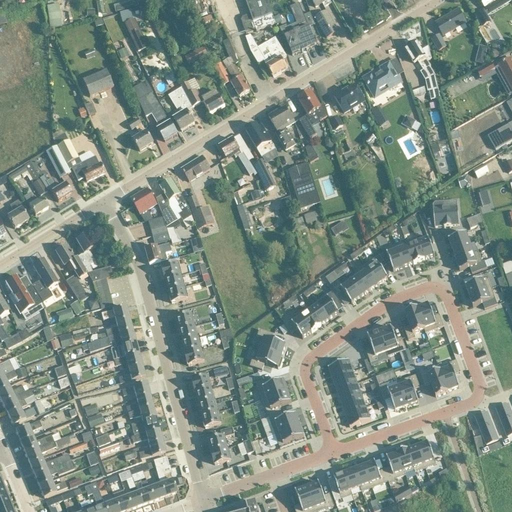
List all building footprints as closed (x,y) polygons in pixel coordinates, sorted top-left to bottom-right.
[(139,6),(137,0),(135,0),(114,6),(115,13),(139,6)] [(243,18),(241,21),(246,35),(275,24),(272,15),(266,0),(245,0),(251,15),(243,18)] [(311,0),(315,8),(323,3),(325,8),(332,4),(329,0),(311,0)] [(480,0),(487,11),(504,0),(480,0)] [(287,25),(280,28),(284,38),(285,38),(293,55),(302,52),(302,53),(303,52),(303,51),(306,50),(307,51),(308,51),(307,49),(316,46),(299,4),(290,7),(300,31),(291,35),(287,25)] [(58,5),(46,6),(50,28),(61,27),(58,5)] [(443,21),(442,19),(436,23),(444,37),(466,24),(458,10),(446,17),(447,19),(443,21)] [(491,23),(484,11),(476,16),(483,27),(491,23)] [(327,12),(315,18),(327,39),(338,32),(327,12)] [(279,13),(272,15),(275,24),(282,22),(279,13)] [(102,19),(94,21),(96,28),(104,25),(102,19)] [(125,24),(138,52),(149,48),(135,19),(125,24)] [(251,36),(246,38),(251,52),(258,64),(264,61),(273,78),(287,69),(282,60),(287,57),(275,38),(258,48),(251,36)] [(438,52),(446,47),(440,36),(431,41),(438,52)] [(410,47),(405,50),(410,58),(414,64),(417,62),(423,71),(420,73),(425,81),(428,93),(430,92),(432,102),(440,100),(438,90),(435,75),(430,67),(431,67),(428,62),(432,59),(428,47),(421,51),(416,43),(415,44),(414,42),(409,45),(410,47)] [(230,59),(223,63),(227,70),(226,70),(233,82),(231,84),(239,98),(250,91),(247,86),(247,84),(246,85),(235,65),(238,63),(231,46),(225,48),(230,59)] [(188,65),(200,60),(201,59),(206,68),(209,66),(213,64),(204,48),(185,59),(188,65)] [(125,49),(118,52),(121,58),(128,55),(125,49)] [(93,50),(84,54),(87,60),(96,56),(93,50)] [(477,59),(476,63),(483,65),(485,58),(481,57),(477,59)] [(511,59),(505,63),(504,62),(503,63),(503,64),(499,67),(511,89),(511,59)] [(231,82),(220,64),(214,68),(224,86),(231,82)] [(364,79),(372,93),(376,100),(402,85),(389,64),(381,69),(383,72),(374,77),(372,74),(364,79)] [(491,65),(477,73),(481,79),(495,71),(491,65)] [(82,81),(86,89),(90,98),(113,88),(106,71),(82,81)] [(202,76),(195,79),(200,89),(206,86),(202,76)] [(187,83),(181,86),(182,88),(188,101),(193,108),(203,103),(197,92),(194,94),(187,83)] [(342,92),(334,97),(344,114),(358,106),(358,105),(364,101),(355,86),(343,93),(342,92)] [(170,95),(168,96),(177,111),(179,110),(182,115),(174,120),(177,124),(182,132),(195,125),(187,112),(193,108),(188,101),(182,88),(170,95)] [(216,91),(202,100),(210,115),(225,107),(216,91)] [(311,93),(299,100),(304,109),(308,115),(314,112),(321,123),(328,119),(324,106),(320,108),(316,101),(311,93)] [(145,97),(138,101),(146,118),(151,115),(159,129),(158,130),(160,134),(165,143),(177,135),(172,127),(170,123),(169,123),(152,94),(145,97)] [(84,106),(85,108),(89,118),(96,114),(91,103),(84,106)] [(379,107),(371,112),(375,118),(383,113),(379,107)] [(295,123),(285,108),(269,118),(278,133),(277,136),(286,152),(293,147),(286,135),(289,133),(286,129),(295,123)] [(84,109),(78,111),(81,119),(87,117),(84,109)] [(310,139),(317,135),(306,117),(299,121),(310,139)] [(337,118),(330,122),(336,132),(343,128),(337,118)] [(410,119),(406,126),(425,136),(420,126),(421,125),(416,123),(416,122),(410,119)] [(141,137),(133,141),(140,152),(153,144),(139,120),(129,125),(132,131),(136,128),(141,137)] [(256,125),(246,131),(252,140),(262,158),(276,150),(276,149),(270,140),(262,126),(258,129),(256,125)] [(511,131),(509,125),(488,137),(495,150),(511,140),(511,131)] [(58,146),(57,147),(67,164),(70,171),(72,170),(78,182),(85,178),(87,183),(105,174),(100,164),(99,164),(95,157),(79,165),(77,160),(78,159),(70,141),(68,141),(64,134),(63,135),(60,131),(52,135),(53,141),(55,140),(58,146)] [(239,136),(219,148),(226,159),(233,155),(235,159),(238,158),(250,177),(254,174),(255,176),(257,175),(249,162),(254,159),(239,136)] [(373,137),(366,145),(371,149),(377,157),(382,153),(378,142),(373,137)] [(310,145),(305,149),(310,164),(319,159),(310,145)] [(438,145),(431,147),(435,160),(441,158),(439,153),(441,152),(438,145)] [(56,148),(46,153),(60,179),(70,174),(56,148)] [(88,160),(101,155),(98,149),(85,154),(88,160)] [(185,175),(190,183),(210,170),(202,157),(182,170),(184,174),(185,175)] [(253,165),(261,180),(267,192),(276,187),(262,161),(253,165)] [(33,180),(31,181),(40,197),(47,192),(29,163),(8,176),(11,182),(27,172),(33,180)] [(300,178),(291,181),(300,210),(320,204),(308,164),(296,167),(300,178)] [(484,165),(473,171),(478,179),(489,172),(484,165)] [(0,204),(5,202),(0,194),(0,187),(9,182),(6,176),(0,179),(0,204)] [(52,178),(48,181),(45,176),(40,179),(47,191),(50,189),(58,203),(71,195),(65,185),(58,189),(52,178)] [(181,225),(170,207),(169,202),(174,199),(179,207),(183,213),(179,215),(183,222),(192,217),(190,210),(172,181),(161,188),(164,194),(156,199),(160,209),(163,218),(166,226),(168,233),(181,225)] [(141,215),(148,210),(156,205),(147,190),(131,200),(141,215)] [(237,207),(243,206),(239,192),(233,196),(237,207)] [(259,192),(251,194),(254,202),(261,199),(259,192)] [(24,198),(30,208),(35,217),(48,209),(42,199),(36,203),(30,194),(24,198)] [(290,197),(281,200),(284,208),(293,205),(290,197)] [(208,208),(200,211),(195,198),(188,200),(199,230),(214,225),(208,208)] [(20,200),(10,206),(15,213),(7,218),(14,230),(29,221),(21,209),(25,207),(20,200)] [(436,205),(433,205),(435,228),(445,227),(445,228),(448,228),(450,227),(459,226),(457,209),(456,202),(445,203),(440,203),(435,203),(436,205)] [(304,216),(307,225),(316,222),(318,229),(325,227),(320,211),(304,216)] [(247,212),(239,215),(242,225),(250,222),(247,212)] [(480,216),(467,221),(470,230),(484,225),(480,216)] [(166,226),(163,218),(148,222),(150,230),(166,226)] [(348,228),(344,222),(339,225),(343,231),(348,228)] [(153,238),(168,233),(166,226),(150,230),(153,238)] [(168,233),(153,238),(155,245),(170,241),(168,233)] [(95,263),(89,252),(95,248),(87,234),(76,241),(80,248),(77,250),(81,256),(78,258),(87,273),(92,272),(90,266),(95,263)] [(467,234),(448,241),(449,241),(452,251),(470,244),(467,235),(467,234)] [(427,237),(417,241),(424,261),(425,261),(434,258),(435,258),(432,248),(427,237)] [(192,241),(195,253),(202,251),(199,239),(192,241)] [(413,265),(414,266),(425,262),(425,261),(424,261),(417,241),(417,239),(405,243),(407,247),(408,247),(414,265),(413,265)] [(470,244),(452,251),(456,261),(474,255),(474,254),(478,253),(474,243),(470,245),(470,244)] [(146,251),(150,266),(161,263),(159,254),(164,253),(165,254),(172,252),(169,244),(146,251)] [(394,273),(404,269),(397,251),(398,251),(396,246),(385,250),(394,273)] [(55,253),(61,262),(64,267),(69,264),(78,280),(87,275),(77,258),(74,260),(71,255),(72,254),(71,253),(70,254),(66,247),(55,253)] [(397,251),(404,269),(413,265),(414,265),(408,247),(407,247),(398,251),(397,251)] [(474,255),(456,261),(460,271),(459,271),(460,272),(470,268),(472,275),(487,269),(485,262),(482,263),(478,253),(474,254),(474,255)] [(115,258),(108,261),(112,267),(118,264),(115,258)] [(365,267),(379,286),(387,280),(388,280),(374,260),(365,267)] [(33,267),(41,280),(32,286),(43,304),(53,298),(48,290),(58,284),(43,261),(33,267)] [(511,262),(502,266),(511,293),(511,292),(511,262)] [(166,281),(181,277),(178,265),(162,269),(163,269),(162,270),(163,274),(162,275),(163,280),(165,279),(165,280),(166,281)] [(370,292),(379,286),(365,267),(356,273),(358,277),(359,277),(370,292)] [(113,278),(110,268),(92,272),(87,273),(87,274),(92,283),(92,284),(94,283),(106,280),(113,278)] [(66,281),(78,302),(79,304),(84,301),(88,298),(75,276),(66,281)] [(16,277),(6,284),(11,292),(14,297),(18,304),(15,306),(20,314),(25,321),(42,311),(42,304),(31,287),(31,286),(25,277),(18,282),(16,277)] [(168,291),(169,292),(184,288),(181,277),(166,281),(167,286),(166,287),(167,292),(168,291)] [(361,298),(370,292),(359,277),(358,277),(350,283),(361,298)] [(466,288),(469,297),(491,289),(487,279),(465,287),(465,288),(466,288)] [(107,287),(106,280),(94,283),(96,290),(107,287)] [(361,298),(350,283),(342,289),(341,289),(352,305),(353,305),(352,304),(361,298)] [(109,294),(107,287),(96,290),(98,297),(109,294)] [(64,298),(70,295),(67,288),(60,292),(64,298)] [(172,304),(181,302),(188,300),(184,288),(169,292),(169,293),(168,294),(169,299),(170,299),(172,304)] [(491,289),(469,297),(473,307),(473,308),(483,305),(485,310),(497,306),(495,300),(491,289)] [(55,305),(60,297),(56,294),(50,302),(55,305)] [(111,301),(109,294),(98,297),(100,304),(111,301)] [(0,327),(3,325),(0,320),(0,318),(9,313),(0,298),(0,327)] [(326,298),(318,304),(319,306),(329,320),(338,314),(326,298)] [(113,307),(111,301),(100,304),(101,310),(113,307)] [(78,302),(70,307),(76,317),(84,312),(79,304),(78,302)] [(418,309),(418,308),(416,309),(424,331),(425,335),(444,328),(439,315),(434,318),(429,305),(428,305),(418,309)] [(319,306),(310,312),(320,326),(329,320),(319,306)] [(113,312),(112,311),(101,314),(103,321),(114,318),(116,323),(129,320),(126,308),(113,312)] [(414,335),(424,331),(416,309),(405,313),(405,314),(410,327),(404,329),(409,342),(416,340),(414,335)] [(309,310),(300,316),(312,332),(312,333),(321,327),(320,326),(310,312),(309,310)] [(59,324),(67,321),(64,311),(56,314),(59,324)] [(299,314),(285,324),(292,335),(298,331),(303,338),(312,332),(300,316),(299,314)] [(192,316),(186,317),(176,320),(178,326),(176,326),(178,331),(179,331),(179,332),(195,328),(192,316)] [(106,333),(97,336),(99,341),(108,339),(107,338),(132,332),(129,320),(116,323),(117,328),(106,332),(106,333)] [(284,325),(279,329),(284,336),(289,332),(284,325)] [(43,330),(47,343),(48,342),(53,340),(53,339),(49,327),(43,330)] [(198,339),(195,328),(179,332),(181,337),(179,337),(181,343),(182,342),(182,343),(198,339)] [(386,353),(388,358),(406,351),(402,339),(396,341),(391,328),(390,328),(390,329),(379,333),(386,353)] [(23,331),(19,333),(23,342),(30,338),(26,332),(23,331)] [(260,331),(258,337),(262,339),(258,350),(261,351),(281,357),(285,346),(272,342),(274,335),(260,331)] [(87,346),(81,348),(83,352),(89,350),(90,354),(111,347),(110,344),(115,343),(116,348),(135,343),(132,332),(107,338),(108,339),(99,341),(96,342),(96,343),(87,346)] [(376,357),(386,353),(379,333),(368,337),(368,336),(367,337),(372,350),(366,352),(371,364),(377,362),(376,357)] [(22,342),(18,334),(8,339),(4,341),(8,349),(22,342)] [(67,336),(59,338),(61,349),(69,347),(67,336)] [(184,350),(185,355),(201,351),(198,339),(182,343),(183,344),(181,345),(183,350),(184,350)] [(116,348),(111,349),(112,354),(114,361),(138,355),(135,343),(116,348)] [(30,350),(22,354),(26,362),(35,358),(30,350)] [(204,363),(201,351),(185,355),(186,356),(185,356),(185,357),(184,357),(185,362),(187,362),(188,367),(189,366),(189,367),(198,364),(204,363)] [(252,361),(250,367),(262,371),(264,364),(277,369),(281,357),(261,351),(257,362),(252,361)] [(141,366),(138,355),(114,361),(116,367),(121,366),(123,371),(128,370),(141,366)] [(329,369),(333,380),(353,373),(349,361),(349,360),(328,368),(328,369),(329,369)] [(0,379),(14,372),(11,366),(9,362),(0,365),(0,379)] [(458,389),(459,389),(455,376),(461,374),(456,362),(449,364),(451,369),(441,372),(448,393),(458,389)] [(79,366),(68,370),(70,377),(75,375),(82,373),(79,366)] [(144,378),(141,366),(128,370),(131,382),(145,378),(144,378)] [(54,370),(58,379),(66,376),(63,367),(54,370)] [(431,384),(436,397),(435,397),(436,398),(449,393),(448,393),(441,372),(439,367),(420,374),(425,386),(431,384)] [(226,368),(216,371),(218,379),(228,376),(226,368)] [(24,369),(15,372),(18,380),(26,377),(24,369)] [(17,377),(14,372),(0,379),(0,392),(9,388),(6,383),(17,377)] [(333,380),(337,392),(358,385),(353,373),(333,380)] [(75,375),(70,377),(74,386),(78,384),(75,375)] [(259,375),(250,377),(253,385),(256,384),(257,384),(261,383),(259,375)] [(399,388),(406,408),(418,404),(419,404),(414,392),(420,390),(415,377),(397,383),(399,388)] [(196,394),(212,390),(208,378),(202,380),(193,382),(193,383),(192,383),(194,388),(192,388),(194,393),(195,393),(195,394),(196,394)] [(70,386),(67,379),(58,382),(60,390),(70,386)] [(261,383),(257,384),(263,401),(287,392),(283,382),(270,386),(268,380),(261,383)] [(51,391),(50,384),(38,386),(39,394),(51,391)] [(136,387),(133,388),(134,394),(136,399),(149,396),(146,384),(136,387)] [(358,385),(337,392),(342,404),(362,397),(358,385)] [(11,392),(9,388),(0,392),(0,400),(2,405),(25,393),(22,387),(11,392)] [(387,387),(380,390),(384,401),(390,399),(395,412),(396,412),(406,408),(399,388),(388,392),(387,387)] [(199,406),(215,402),(212,390),(196,394),(197,400),(196,400),(198,405),(199,405),(199,406)] [(25,393),(2,405),(8,416),(20,410),(20,409),(26,406),(24,401),(33,396),(31,391),(25,393)] [(287,392),(263,401),(269,418),(281,414),(278,408),(291,403),(287,392)] [(137,404),(126,407),(128,414),(139,411),(152,408),(149,396),(136,399),(137,404)] [(342,404),(346,416),(366,409),(362,397),(342,404)] [(40,401),(34,403),(39,415),(44,413),(40,401)] [(215,402),(199,406),(199,407),(198,407),(200,413),(201,412),(202,417),(218,413),(215,402)] [(511,412),(508,402),(496,407),(508,437),(511,435),(511,412)] [(108,416),(117,414),(115,406),(106,409),(108,416)] [(91,407),(83,410),(86,418),(94,414),(91,407)] [(22,414),(20,410),(8,416),(13,427),(25,421),(25,420),(36,415),(33,408),(22,414)] [(139,411),(128,414),(130,419),(130,420),(141,417),(142,423),(155,419),(152,408),(139,411)] [(350,427),(350,428),(371,420),(366,409),(346,416),(350,427)] [(45,416),(48,425),(61,420),(58,411),(45,416)] [(486,411),(475,415),(486,445),(498,441),(486,411)] [(221,425),(218,413),(202,417),(202,418),(201,419),(203,424),(204,424),(205,429),(221,425)] [(100,414),(87,420),(90,428),(90,429),(104,423),(103,423),(100,414)] [(281,414),(269,418),(275,435),(299,427),(295,416),(283,420),(281,414)] [(132,431),(134,437),(140,436),(159,431),(155,419),(142,423),(135,425),(136,429),(132,431)] [(16,432),(20,443),(33,438),(31,433),(42,428),(39,422),(16,432)] [(299,427),(275,435),(279,446),(303,438),(299,427)] [(96,435),(94,436),(95,440),(98,439),(103,437),(99,428),(94,430),(96,435)] [(212,454),(228,450),(225,438),(234,436),(233,429),(221,432),(222,438),(209,442),(210,448),(209,448),(210,453),(212,453),(212,454)] [(159,431),(140,436),(134,437),(132,438),(133,444),(147,441),(148,446),(162,442),(159,431)] [(90,432),(81,435),(83,443),(92,441),(90,432)] [(98,439),(95,440),(98,448),(111,444),(108,435),(103,437),(98,439)] [(35,443),(33,438),(20,443),(25,454),(54,442),(51,436),(35,443)] [(124,441),(104,448),(106,453),(126,446),(124,441)] [(56,448),(54,442),(25,454),(30,466),(42,460),(40,455),(56,448)] [(165,454),(162,442),(148,446),(150,451),(139,454),(141,460),(151,458),(165,454)] [(254,453),(250,442),(243,444),(247,456),(254,453)] [(258,442),(252,444),(256,456),(262,454),(258,442)] [(85,444),(68,450),(70,455),(87,448),(85,444)] [(428,444),(417,448),(425,469),(435,465),(428,444)] [(417,448),(407,452),(414,470),(415,473),(425,469),(417,448)] [(228,450),(212,454),(212,455),(212,456),(210,456),(212,461),(213,461),(214,466),(215,465),(215,466),(231,462),(228,450)] [(134,451),(123,456),(126,463),(137,458),(134,451)] [(397,455),(404,474),(414,470),(407,452),(407,451),(397,455)] [(86,456),(90,467),(98,464),(94,453),(86,456)] [(34,477),(71,461),(68,455),(44,465),(42,460),(30,466),(34,477)] [(384,471),(389,482),(390,485),(396,482),(395,480),(405,476),(404,474),(397,455),(387,459),(391,469),(384,471)] [(153,462),(160,486),(164,498),(176,494),(172,481),(170,474),(164,476),(162,469),(168,467),(166,458),(153,462)] [(57,474),(59,476),(74,470),(71,461),(34,477),(39,488),(51,483),(49,477),(57,474)] [(364,467),(372,488),(389,482),(384,471),(378,473),(374,464),(364,467)] [(97,466),(90,469),(93,477),(100,474),(97,466)] [(131,477),(143,473),(141,467),(129,471),(131,477)] [(364,467),(354,471),(360,488),(362,492),(372,488),(364,467)] [(132,479),(131,477),(129,471),(117,476),(119,481),(120,481),(121,483),(132,479)] [(350,492),(360,488),(354,471),(344,475),(350,492)] [(334,480),(328,482),(335,502),(342,500),(352,496),(350,492),(344,475),(334,479),(334,480)] [(109,485),(119,481),(117,476),(107,479),(109,485)] [(181,479),(173,481),(175,487),(183,485),(181,479)] [(75,481),(68,483),(69,488),(70,489),(77,487),(75,481)] [(143,492),(138,494),(142,506),(153,502),(149,490),(146,482),(140,484),(143,492)] [(44,499),(68,489),(65,483),(53,487),(51,483),(39,488),(44,499)] [(98,508),(92,510),(92,511),(105,511),(104,506),(100,494),(98,490),(98,489),(96,483),(96,484),(84,488),(88,497),(93,495),(98,508)] [(315,511),(318,511),(333,507),(329,496),(323,498),(318,485),(307,489),(315,511)] [(149,490),(153,502),(164,498),(160,486),(149,490)] [(130,487),(119,491),(121,496),(131,493),(130,487)] [(80,489),(73,492),(75,498),(82,495),(80,489)] [(315,511),(307,489),(296,493),(300,506),(294,508),(295,511),(315,511)] [(73,492),(61,496),(63,502),(71,499),(75,498),(73,492)] [(398,493),(394,496),(394,498),(396,502),(396,503),(402,499),(398,493)] [(126,498),(131,510),(142,506),(138,494),(126,498)] [(61,511),(66,511),(63,502),(61,496),(52,500),(50,501),(52,506),(54,505),(58,503),(61,511)] [(126,498),(115,502),(118,511),(127,511),(131,510),(126,498)] [(0,501),(0,511),(2,511),(11,509),(7,499),(0,501)] [(118,511),(115,502),(104,506),(105,511),(118,511)] [(408,502),(393,509),(390,511),(412,511),(413,511),(408,502)] [(258,511),(256,503),(246,506),(247,511),(258,511)]
